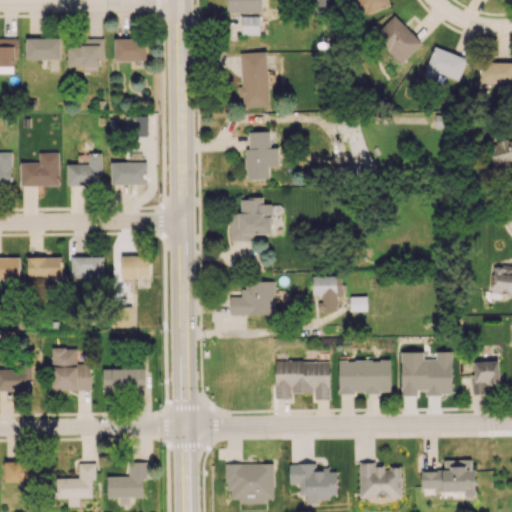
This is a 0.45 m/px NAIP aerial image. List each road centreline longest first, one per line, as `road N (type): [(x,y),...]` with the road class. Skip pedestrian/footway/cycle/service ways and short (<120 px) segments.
road 1 (tertiary): [(177,0),(186,511)]
road 2 (residential): [(183,427),(511,424)]
road 3 (residential): [(0,432),(183,427)]
road 4 (residential): [(180,218),(0,220)]
road 5 (residential): [(0,6),(178,6)]
